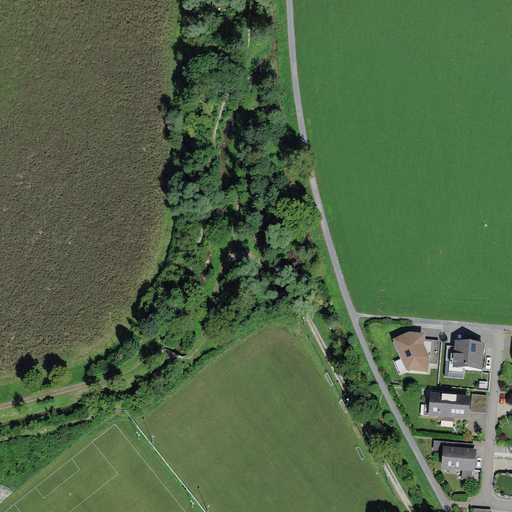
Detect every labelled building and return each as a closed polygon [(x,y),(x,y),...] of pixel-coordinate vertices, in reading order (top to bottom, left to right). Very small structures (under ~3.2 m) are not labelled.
[(409,332),(393,339),(407,371),(428,372),(428,363),(439,364),(440,340),(425,339),(425,333),(409,332)] [(482,371),(485,344),(455,342),(454,348),(446,348),(444,378),(465,380),(466,369),(482,371)] [(429,416),(468,419),(471,396),(432,393),(429,416)] [(487,396),(472,394),(471,411),(486,413),(487,396)] [(472,454),(472,446),(434,444),(434,451),(444,452),(443,472),(474,473),(475,454),(472,454)]
